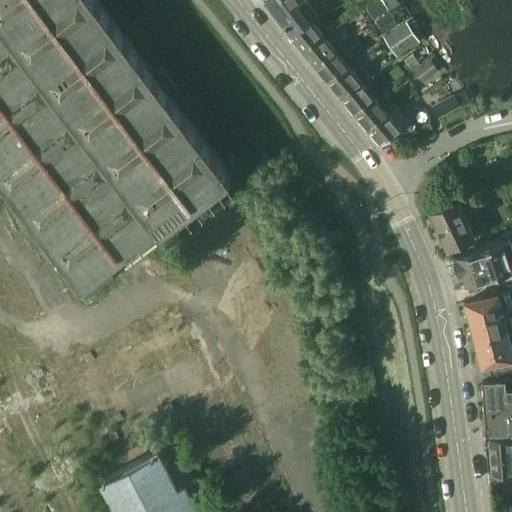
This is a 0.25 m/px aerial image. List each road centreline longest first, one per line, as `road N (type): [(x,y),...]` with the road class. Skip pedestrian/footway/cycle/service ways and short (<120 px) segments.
road 1 (tertiary): [(465,511),(427,289),(381,186)]
road 2 (tertiary): [(381,186),(234,0)]
